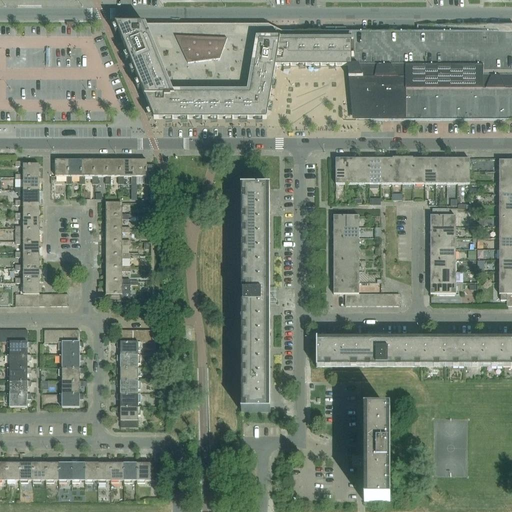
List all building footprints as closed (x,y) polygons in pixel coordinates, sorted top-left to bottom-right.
[(119,26),(115,26),(116,28),(119,34),(127,56),(130,62),(133,69),(136,76),(139,83),(141,90),(150,111),(153,117),(154,121),(166,121),(172,121),(180,121),(187,121),(195,121),(202,121),(211,121),(217,121),(226,121),(232,121),(241,121),(247,121),(255,121),(262,121),(266,121),(267,118),(268,113),(269,106),(272,90),(273,84),(275,68),(283,68),(290,68),(298,68),(305,68),(314,68),(320,68),(328,68),(335,68),(347,68),(351,68),(351,74),(356,121),(370,121),(372,121),(372,122),(511,121),(511,26),(417,26),(417,29),(417,33),(374,33),(346,33),(346,28),(325,28),(325,33),(282,33),(268,26),(157,26),(146,26),(119,26)] [(336,160),(336,185),(347,185),(347,160),(336,160)] [(347,160),(347,185),(358,185),(358,160),(347,160)] [(358,160),(358,185),(369,185),(369,160),(358,160)] [(369,160),(369,185),(380,185),(380,160),(369,160)] [(380,160),(380,185),(391,185),(391,160),(380,160)] [(391,160),(391,185),(402,185),(402,160),(391,160)] [(402,160),(402,185),(413,185),(413,160),(402,160)] [(413,160),(413,185),(424,185),(425,160),(413,160)] [(425,160),(424,185),(436,185),(436,160),(425,160)] [(436,160),(436,185),(447,185),(447,160),(436,160)] [(447,160),(447,185),(458,185),(458,160),(447,160)] [(469,185),(469,176),(469,160),(458,160),(458,185),(469,185)] [(82,177),(82,161),(69,162),(69,178),(72,177),(79,177),(80,186),(85,186),(85,177),(82,177)] [(95,177),(95,161),(82,161),(82,177),(85,177),(92,177),(93,186),(98,186),(98,177),(95,177)] [(108,177),(108,161),(95,161),(95,177),(98,177),(106,177),(106,186),(111,186),(111,178),(111,177),(108,177)] [(108,161),(108,177),(111,177),(111,178),(119,177),(119,186),(124,186),(124,177),(120,177),(120,161),(108,161)] [(120,161),(120,177),(124,177),(131,177),(132,186),(137,186),(137,177),(133,177),(133,161),(120,161)] [(154,166),(150,166),(147,166),(147,161),(133,161),(133,177),(137,177),(145,178),(145,186),(150,186),(150,177),(154,177),(154,166)] [(511,161),(499,162),(499,173),(511,173),(511,161)] [(69,178),(69,162),(55,162),(55,177),(66,177),(66,186),(72,186),(72,177),(69,178)] [(23,175),(23,178),(39,178),(39,165),(23,165),(23,163),(15,163),(15,168),(23,168),(23,175)] [(511,173),(499,173),(499,184),(511,184),(511,173)] [(23,178),(23,175),(15,175),(15,181),(23,181),(23,188),(23,191),(39,191),(39,178),(23,178)] [(511,184),(499,184),(499,195),(511,195),(511,184)] [(23,194),(23,201),(23,204),(39,204),(39,191),(23,191),(23,188),(15,188),(15,194),(23,194)] [(270,412),(266,412),(266,349),(269,349),(269,307),(269,298),(269,289),(269,190),(270,190),(270,189),(241,189),(241,190),(242,190),(242,349),(241,349),(242,412),(241,412),(241,413),(270,413),(270,412)] [(511,195),(499,195),(499,206),(511,206),(511,195)] [(23,214),(23,217),(39,217),(39,204),(23,204),(23,201),(15,201),(15,207),(23,207),(23,214)] [(122,204),(106,204),(106,218),(122,218),(122,221),(130,221),(130,215),(122,215),(122,204)] [(511,206),(499,206),(499,217),(511,217),(511,206)] [(23,227),(23,230),(39,230),(39,217),(23,217),(23,214),(15,214),(15,219),(23,220),(23,227)] [(359,228),(359,217),(333,217),(333,229),(359,228)] [(456,217),(432,217),(430,217),(430,228),(456,228),(456,217)] [(511,217),(499,217),(499,228),(511,228),(511,217)] [(122,218),(106,218),(106,231),(122,231),(122,234),(130,234),(130,229),(122,229),(122,221),(122,218)] [(23,241),(23,243),(39,243),(39,230),(23,230),(23,227),(15,227),(15,232),(23,232),(23,241)] [(359,240),(359,228),(333,229),(333,240),(359,240)] [(456,228),(430,228),(430,240),(456,239),(456,228)] [(511,228),(499,228),(499,239),(511,239),(511,228)] [(122,231),(106,231),(106,244),(122,244),(122,247),(130,247),(130,242),(122,242),(122,234),(122,231)] [(456,239),(430,240),(430,251),(456,250),(456,239)] [(511,239),(499,239),(499,251),(511,250),(511,239)] [(23,246),(23,253),(23,257),(39,256),(39,243),(23,243),(23,241),(15,240),(15,246),(23,246)] [(333,240),(333,251),(359,251),(359,240),(333,240)] [(122,244),(106,244),(106,257),(122,257),(122,260),(130,260),(130,257),(130,255),(122,255),(122,247),(122,244)] [(456,250),(430,251),(430,262),(455,262),(456,250)] [(511,250),(499,251),(499,262),(511,261),(511,250)] [(333,251),(333,262),(359,262),(359,251),(333,251)] [(23,259),(23,266),(23,270),(39,269),(39,256),(23,257),(23,253),(15,253),(15,259),(23,259)] [(122,257),(106,257),(106,270),(122,270),(122,273),(130,273),(130,268),(122,268),(122,260),(122,257)] [(511,261),(499,262),(499,273),(511,272),(511,261)] [(333,262),(333,273),(359,273),(359,262),(333,262)] [(455,262),(430,262),(430,273),(455,273),(455,262)] [(23,279),(23,283),(39,283),(39,269),(23,270),(23,266),(15,266),(15,271),(23,272),(23,279)] [(122,270),(106,270),(106,283),(122,283),(122,286),(130,286),(130,281),(122,281),(122,273),(122,270)] [(511,272),(499,273),(499,284),(511,283),(511,272)] [(334,284),(359,284),(359,273),(333,273),(334,284)] [(455,273),(430,273),(430,284),(455,284),(455,273)] [(23,285),(23,296),(27,296),(33,296),(39,296),(39,283),(23,283),(23,279),(15,279),(15,284),(23,285)] [(130,286),(122,286),(122,283),(106,283),(106,296),(108,296),(108,303),(130,303),(130,293),(130,286)] [(501,301),(507,301),(507,295),(511,295),(511,283),(499,284),(499,295),(501,295),(501,301)] [(351,295),(357,295),(359,295),(359,284),(334,284),(334,295),(345,295),(351,295)] [(430,295),(455,295),(455,284),(430,284),(430,295)] [(317,340),(316,340),(316,368),(317,368),(425,368),(425,367),(511,367),(511,342),(425,343),(425,340),(317,340)] [(83,349),(83,346),(83,343),(79,343),(73,343),(67,343),(61,343),(59,343),(59,352),(62,352),(62,356),(79,356),(79,349),(83,349)] [(15,344),(9,344),(7,344),(7,352),(10,352),(10,356),(27,356),(27,349),(31,349),(31,344),(27,344),(21,344),(15,344)] [(120,349),(120,356),(138,356),(138,352),(140,352),(140,344),(138,344),(132,344),(126,344),(120,344),(117,344),(117,349),(120,349)] [(31,356),(27,356),(10,356),(7,356),(7,365),(10,365),(10,369),(27,369),(27,362),(31,362),(31,356)] [(79,356),(62,356),(59,356),(59,364),(62,364),(62,369),(79,369),(79,362),(83,362),(83,356),(79,356)] [(138,356),(120,356),(117,356),(117,362),(120,362),(120,369),(138,369),(138,365),(140,365),(140,356),(138,356)] [(27,369),(10,369),(7,369),(7,378),(10,378),(10,383),(27,382),(27,375),(31,375),(31,369),(27,369)] [(79,369),(62,369),(59,369),(59,377),(62,377),(62,382),(79,382),(79,375),(83,375),(83,369),(79,369)] [(138,369),(120,369),(117,369),(117,375),(120,375),(120,382),(137,382),(137,378),(140,378),(140,369),(138,369)] [(27,382),(10,383),(7,383),(7,391),(10,391),(10,396),(27,396),(27,388),(31,388),(31,382),(27,382)] [(79,382),(62,382),(59,382),(59,390),(62,390),(62,395),(79,395),(79,388),(83,388),(83,382),(79,382)] [(137,382),(120,382),(117,382),(117,388),(120,388),(120,395),(138,396),(138,391),(140,391),(140,382),(137,382)] [(79,395),(62,395),(59,395),(59,403),(62,403),(62,408),(79,408),(79,401),(83,401),(83,395),(79,395)] [(138,396),(120,395),(117,395),(117,401),(120,401),(120,409),(138,409),(138,404),(140,404),(140,396),(138,396)] [(27,396),(10,396),(7,396),(7,404),(10,404),(10,409),(27,409),(27,401),(31,401),(31,396),(27,396)] [(138,409),(120,409),(116,409),(116,414),(120,414),(120,429),(137,429),(137,417),(140,417),(140,409),(138,409)] [(364,503),(390,503),(389,503),(389,413),(364,413),(364,457),(364,462),(364,467),(365,503),(364,503)] [(364,462),(364,457),(360,457),(352,457),(352,462),(352,467),(360,467),(364,467),(364,462)] [(6,464),(6,482),(6,484),(14,484),(14,482),(19,482),(19,464),(12,464),(12,461),(6,461),(6,464)] [(32,482),(32,464),(25,464),(25,461),(19,461),(19,464),(19,482),(19,484),(27,484),(27,482),(32,482)] [(40,482),(45,482),(45,465),(38,465),(38,461),(32,461),(32,464),(32,482),(32,484),(40,484),(40,482)] [(54,482),(58,482),(58,465),(51,465),(51,461),(45,461),(45,465),(45,482),(45,484),(54,484),(54,482)] [(67,482),(71,482),(71,465),(64,465),(64,461),(58,461),(58,465),(58,482),(58,485),(67,485),(67,482)] [(84,482),(84,465),(77,465),(77,461),(71,461),(71,465),(71,482),(71,485),(80,485),(80,482),(84,482)] [(93,482),(97,482),(97,465),(90,465),(90,461),(84,461),(84,465),(84,482),(84,485),(93,485),(93,482)] [(110,482),(110,465),(102,465),(102,461),(97,461),(97,465),(97,482),(97,485),(106,485),(106,482),(110,482)] [(123,482),(123,465),(115,465),(115,461),(110,461),(110,465),(110,482),(110,485),(118,485),(118,482),(123,482)] [(123,465),(123,482),(123,485),(132,485),(132,482),(136,482),(136,465),(129,465),(129,461),(123,461),(123,465)] [(150,482),(160,482),(160,466),(150,466),(150,465),(141,465),(141,461),(136,461),(136,465),(136,482),(136,485),(145,485),(145,482),(150,482)]
